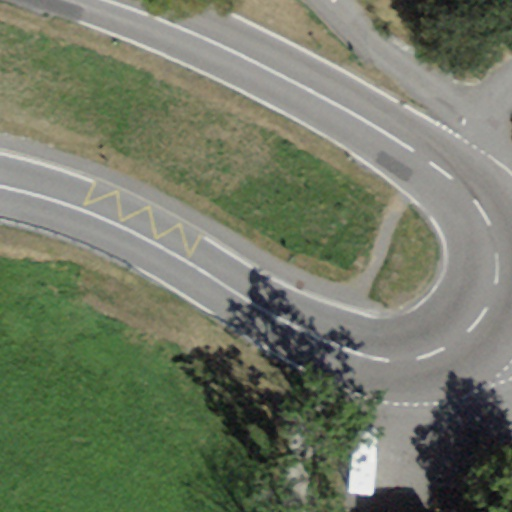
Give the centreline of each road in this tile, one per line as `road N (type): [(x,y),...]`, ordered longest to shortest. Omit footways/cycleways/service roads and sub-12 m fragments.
road 1 (secondary): [(0,185),(103,217),(264,310),(386,359),(437,351),(493,296)]
road 2 (secondary): [(420,154),(211,40),(108,0)]
road 3 (residential): [(420,154),(446,98),(328,0)]
road 4 (track): [(364,354),(335,402),(256,475),(243,511)]
road 5 (secondary): [(493,296),(496,251),(482,210),(432,163)]
road 6 (unclassified): [(432,163),(459,116),(511,77)]
